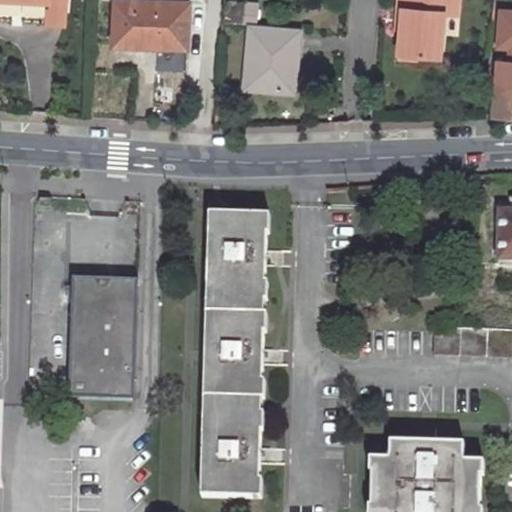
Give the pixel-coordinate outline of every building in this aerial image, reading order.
[(151,0),(115,0),(114,43),(187,47),(189,2),(151,0)] [(246,2),(247,21),(262,20),(260,0),(246,2)] [(398,0),(398,9),(403,10),(406,10),(407,0),(398,0)] [(403,10),(399,55),(440,59),(444,14),(456,14),(457,0),(407,0),(406,10),(403,10)] [(226,7),(225,22),(242,24),(244,9),(226,7)] [(250,28),(245,87),(294,93),(299,32),(250,28)] [(511,118),(511,41),(499,41),(492,116),(511,118)] [(41,197),(40,205),(50,204),(50,196),(41,197)] [(511,198),(510,199),(511,213),(501,213),(498,262),(502,262),(511,261),(511,198)] [(211,214),(202,498),(261,500),(268,216),(211,214)] [(511,261),(502,262),(503,288),(511,287),(511,261)] [(75,279),(71,398),(134,401),(139,281),(75,279)] [(511,331),(434,329),(433,355),(511,358),(511,331)] [(481,511),(482,462),(465,461),(465,445),(392,442),(391,460),(374,460),(372,511),(481,511)]
